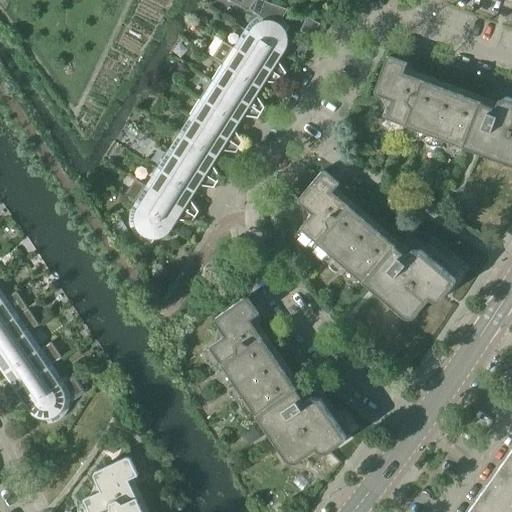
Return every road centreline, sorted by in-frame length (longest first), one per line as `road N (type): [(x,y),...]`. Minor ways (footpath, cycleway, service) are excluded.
road 1 (residential): [(417,426),(353,377),(299,319),(271,282),(253,220),(259,187),(288,128),(355,24),(386,19)]
road 2 (tertiary): [(417,426),(511,286)]
road 3 (residential): [(511,64),(386,19)]
